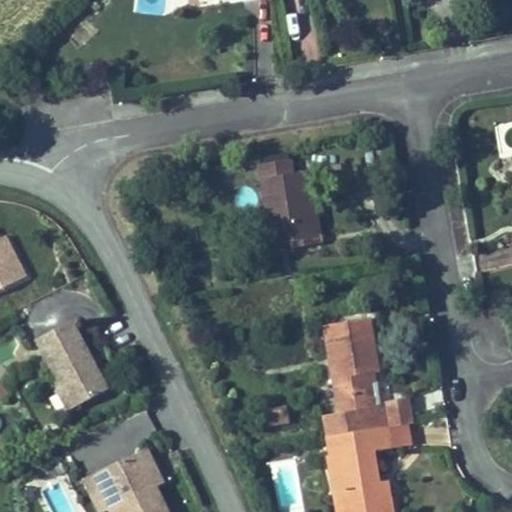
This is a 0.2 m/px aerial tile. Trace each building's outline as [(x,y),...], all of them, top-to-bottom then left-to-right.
[(288,0),(289,25),(307,24),(305,0),(288,0)] [(289,161),(288,154),(258,159),(259,166),(289,161)] [(313,239),(307,203),(302,174),(292,176),(289,161),(259,166),(262,182),(273,246),(283,244),(313,239)] [(320,221),(316,201),(307,203),(313,239),(283,244),(284,251),(324,243),(320,221)] [(26,277),(5,238),(0,240),(0,242),(20,280),(26,277)] [(0,290),(20,280),(0,242),(0,290)] [(374,409),(369,381),(366,382),(365,375),(368,375),(378,373),(376,363),(369,319),(324,327),(339,415),(324,417),(328,439),(387,429),(387,428),(384,407),(374,409)] [(107,390),(95,369),(88,366),(84,359),(89,356),(71,324),(36,343),(51,370),(61,388),(56,391),(67,411),(107,390)] [(95,369),(89,356),(84,359),(88,366),(95,369)] [(61,388),(51,370),(46,373),(56,391),(61,388)] [(10,396),(8,383),(0,384),(0,391),(1,397),(10,396)] [(411,425),(406,400),(384,407),(387,428),(387,429),(407,426),(411,425)] [(410,447),(407,426),(387,429),(391,450),(410,447)] [(376,476),(372,453),(391,450),(387,429),(328,439),(331,457),(328,457),(334,493),(341,492),(344,511),(382,511),(380,499),(388,497),(386,483),(377,484),(371,485),(370,477),(376,476)] [(166,511),(157,491),(139,455),(97,474),(115,511),(166,511)] [(66,471),(60,460),(48,467),(51,473),(57,475),(66,471)] [(115,511),(97,474),(83,481),(98,511),(105,511),(108,511),(115,511)] [(344,511),(341,492),(334,493),(337,511),(344,511)] [(390,511),(388,497),(380,499),(382,511),(390,511)]
